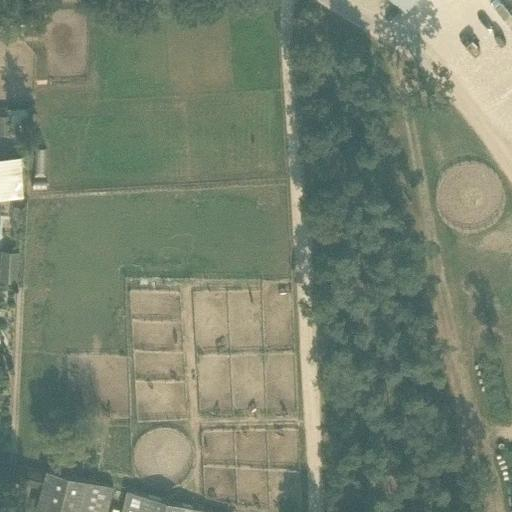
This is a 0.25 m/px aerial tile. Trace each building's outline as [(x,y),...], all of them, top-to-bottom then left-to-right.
[(392,0),(405,10),(413,0),(392,0)] [(11,12),(0,13),(0,32),(12,31),(11,12)] [(12,14),(13,30),(31,29),(31,13),(12,14)] [(0,153),(0,195),(8,195),(8,180),(20,180),(19,153),(0,153)] [(0,265),(18,266),(18,251),(1,250),(0,265)] [(0,476),(43,488),(46,472),(0,460),(0,476)] [(47,469),(46,472),(43,488),(36,511),(106,511),(113,486),(47,469)] [(121,511),(212,511),(127,490),(121,511)]
